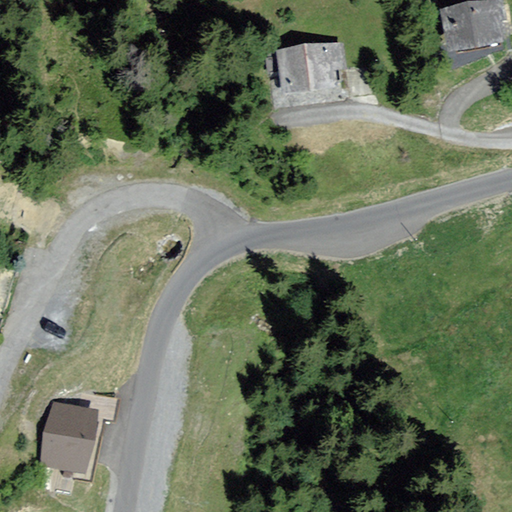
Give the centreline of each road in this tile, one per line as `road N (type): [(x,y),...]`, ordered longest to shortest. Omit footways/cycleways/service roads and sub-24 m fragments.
road 1 (residential): [(234,243),(220,219),(169,194),(134,194),(97,209),(32,302),(0,383)]
road 2 (residential): [(234,243),(194,267),(169,302),(124,511)]
road 3 (residential): [(511,178),(318,230),(234,243)]
road 4 (track): [(288,115),(350,109),(511,141)]
